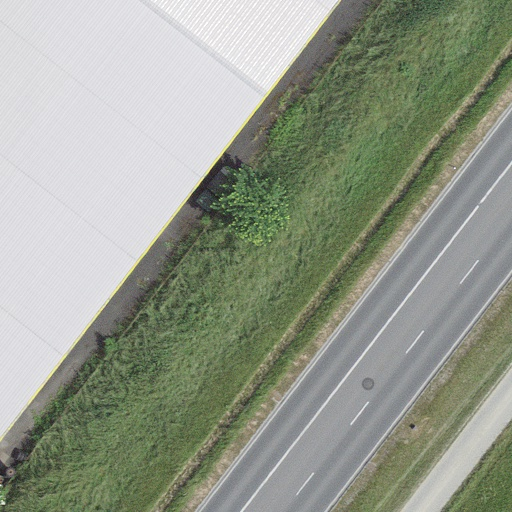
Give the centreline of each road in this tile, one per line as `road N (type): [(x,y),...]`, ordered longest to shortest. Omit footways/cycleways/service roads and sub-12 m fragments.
road 1 (primary): [(511,191),(263,511)]
road 2 (track): [(422,511),(511,396)]
